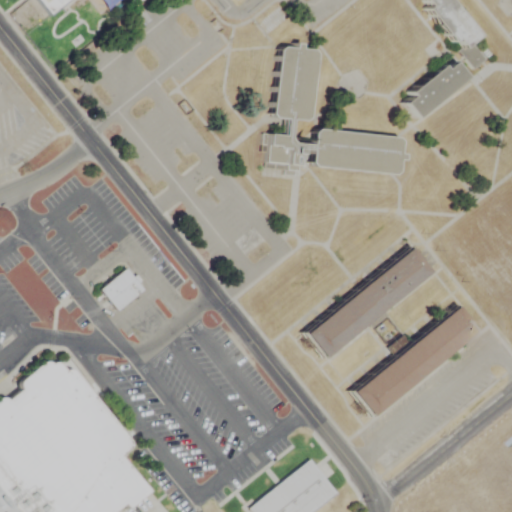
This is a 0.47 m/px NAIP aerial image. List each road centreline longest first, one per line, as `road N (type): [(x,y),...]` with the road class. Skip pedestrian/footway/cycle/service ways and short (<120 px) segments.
road 1 (residential): [(374,505),(0,31)]
road 2 (residential): [(374,505),(511,392)]
